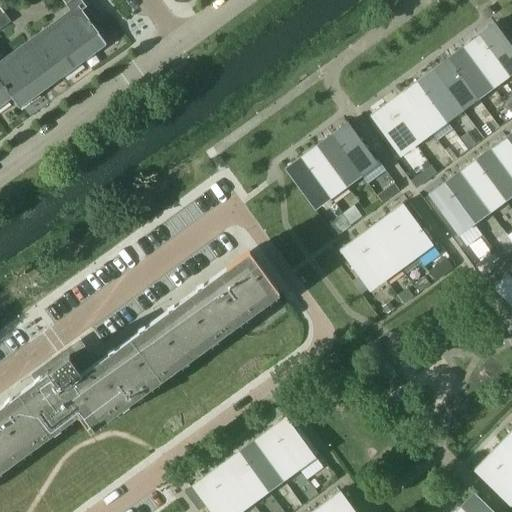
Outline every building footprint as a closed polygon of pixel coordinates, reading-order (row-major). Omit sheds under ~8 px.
[(0,104),(10,97),(18,107),(105,43),(80,9),(84,5),(80,0),(61,0),(72,14),(0,67),(0,28),(10,21),(0,8),(0,104)] [(487,8),(481,12),(486,18),(492,14),(487,8)] [(477,36),(506,75),(511,70),(511,49),(493,24),(477,36)] [(491,86),(506,75),(477,36),(462,47),(491,86)] [(476,98),(491,86),(462,47),(447,59),(476,98)] [(460,109),(476,98),(447,59),(431,70),(460,109)] [(445,120),(460,109),(431,70),(416,81),(445,120)] [(429,132),(445,120),(416,81),(400,93),(429,132)] [(414,143),(429,132),(400,93),(385,104),(414,143)] [(414,143),(385,104),(369,116),(398,155),(414,143)] [(332,133),(361,173),(377,161),(348,122),(332,133)] [(489,123),(482,128),(487,135),(494,130),(489,123)] [(344,185),(361,173),(332,133),(315,145),(344,185)] [(466,149),(475,143),(468,133),(459,139),(461,142),(466,149)] [(511,146),(505,138),(490,149),(511,179),(511,146)] [(329,196),(344,185),(315,145),(300,157),(329,196)] [(503,200),(511,193),(511,179),(490,149),(474,160),(503,200)] [(313,208),(329,196),(300,157),(284,168),(313,208)] [(488,211),(503,200),(474,160),(459,171),(488,211)] [(436,174),(430,166),(411,181),(416,188),(436,174)] [(473,223),(488,211),(459,171),(443,183),(473,223)] [(384,189),(376,195),(382,203),(390,197),(399,191),(393,183),(384,189)] [(457,234),(473,223),(443,183),(428,194),(457,234)] [(386,215),(415,255),(431,244),(402,203),(386,215)] [(347,221),(349,224),(360,217),(353,207),(342,215),(347,221)] [(342,215),(326,226),(335,238),(351,227),(349,224),(347,221),(342,215)] [(386,215),(370,226),(400,266),(406,274),(421,263),(415,255),(386,215)] [(384,278),(400,266),(370,226),(355,237),(384,278)] [(368,289),(384,278),(355,237),(339,249),(368,289)] [(511,245),(508,240),(500,245),(505,253),(511,248),(511,245)] [(221,332),(277,291),(251,255),(196,295),(197,297),(90,375),(73,352),(46,371),(51,377),(0,414),(0,467),(76,411),(91,431),(94,428),(92,426),(221,332)] [(495,266),(501,261),(496,255),(491,260),(495,266)] [(511,279),(507,274),(493,289),(511,306),(511,279)] [(424,277),(414,285),(419,293),(430,285),(424,277)] [(413,297),(407,289),(397,296),(403,304),(413,297)] [(388,303),(382,307),(386,313),(392,309),(388,303)] [(285,418),(269,430),(298,469),(314,457),(305,444),(285,418)] [(269,430),(254,441),(283,480),(298,469),(269,430)] [(511,430),(500,443),(511,453),(511,430)] [(254,441),(239,452),(268,491),(283,480),(254,441)] [(511,453),(500,443),(487,456),(511,480),(511,453)] [(239,452),(223,464),(252,503),(268,491),(239,452)] [(511,500),(511,480),(487,456),(473,471),(508,505),(511,500)] [(223,464),(208,475),(235,511),(239,511),(252,503),(223,464)] [(235,511),(208,475),(192,487),(210,511),(235,511)] [(199,510),(206,505),(192,487),(185,492),(199,510)] [(354,511),(339,491),(323,503),(329,511),(354,511)] [(460,508),(464,511),(493,511),(474,493),(460,508)] [(329,511),(323,503),(311,511),(329,511)]
